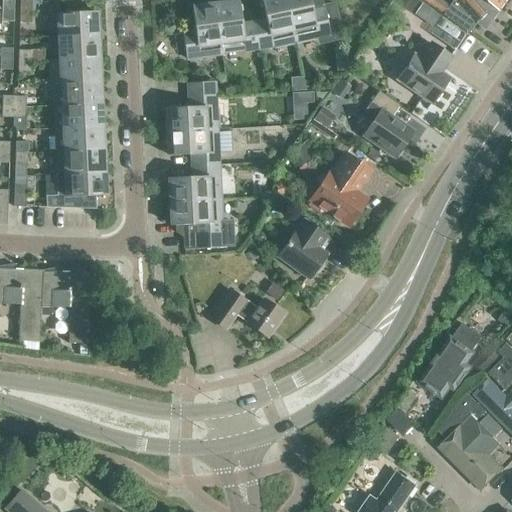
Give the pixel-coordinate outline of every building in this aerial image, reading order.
[(13,22),(13,0),(1,0),(1,22),(13,22)] [(31,24),(31,0),(19,0),(19,24),(31,24)] [(253,22),(258,49),(271,47),(295,42),(292,30),(284,0),(260,0),(265,20),(253,22)] [(329,34),(323,7),(311,10),(308,0),(284,0),(292,30),(295,42),(329,34)] [(416,0),(397,0),(396,3),(411,14),(419,2),(416,0)] [(468,32),(475,23),(476,23),(483,29),(497,10),(498,11),(505,0),(452,0),(443,13),(468,32)] [(243,50),(244,52),(258,49),(253,22),(241,24),(238,2),(222,4),(220,2),(218,5),(214,5),(220,43),(222,53),(243,50)] [(222,53),(220,43),(214,5),(211,6),(208,4),(207,6),(191,8),(194,31),(184,32),(184,33),(184,36),(184,39),(184,43),(184,46),(185,49),(185,52),(187,56),(188,59),(222,55),(222,53)] [(401,15),(392,8),(385,23),(386,28),(403,25),(401,15)] [(95,35),(95,26),(96,26),(96,20),(98,18),(96,16),(96,12),(57,14),(58,37),(95,35)] [(58,37),(60,60),(98,58),(98,54),(100,52),(97,50),(97,45),(96,45),(95,35),(58,37)] [(450,57),(430,44),(419,60),(413,55),(396,80),(431,104),(448,79),(439,73),(450,57)] [(0,59),(12,59),(12,49),(0,49),(0,52),(0,59)] [(30,61),(30,51),(18,50),(18,61),(30,61)] [(98,62),(98,58),(60,60),(61,83),(97,81),(97,71),(98,71),(98,66),(100,64),(98,62)] [(0,69),(11,70),(12,59),(0,59),(0,69)] [(29,72),(30,61),(18,61),(17,72),(29,72)] [(54,106),(62,106),(100,104),(100,100),(102,98),(100,96),(99,91),(98,91),(97,81),(61,83),(53,83),(54,106)] [(187,96),(215,95),(214,82),(187,84),(187,96)] [(412,132),(391,117),(399,106),(378,92),(361,116),(372,123),(362,136),(394,158),(412,132)] [(166,128),(166,132),(217,130),(215,95),(187,96),(188,108),(165,109),(166,125),(164,127),(166,128)] [(13,107),(14,96),(2,96),(1,107),(13,107)] [(25,107),(25,97),(14,96),(13,107),(25,107)] [(100,108),(100,104),(62,106),(54,106),(55,129),(63,129),(100,127),(99,117),(101,117),(100,112),(102,110),(100,108)] [(13,118),(13,107),(1,107),(1,117),(13,118)] [(25,118),(25,107),(13,107),(13,118),(13,127),(16,130),(24,131),(25,118)] [(330,127),(337,117),(324,108),(317,117),(330,127)] [(100,127),(63,129),(55,129),(56,152),(102,150),(102,145),(104,144),(102,142),(102,136),(100,137),(100,127)] [(190,155),(191,166),(218,165),(217,130),(166,132),(166,136),(164,138),(167,140),(167,156),(190,155)] [(0,152),(9,153),(9,142),(0,142),(0,152)] [(27,153),(27,142),(15,142),(15,153),(27,153)] [(102,150),(56,152),(57,175),(102,173),(101,162),(103,162),(103,157),(105,155),(102,153),(102,150)] [(0,163),(8,164),(9,153),(0,152),(0,163)] [(27,153),(15,153),(14,163),(14,177),(25,176),(25,169),(26,169),(26,164),(27,153)] [(324,211),(347,226),(365,199),(355,192),(369,171),(345,154),(330,175),(329,174),(319,188),(314,189),(306,201),(307,206),(318,214),(323,212),(324,211)] [(219,177),(218,165),(191,166),(191,177),(169,179),(169,194),(167,196),(170,198),(170,202),(208,200),(208,199),(220,199),(219,177)] [(102,182),(102,173),(57,175),(58,197),(46,197),(47,208),(94,209),(94,196),(104,196),(104,191),(106,189),(104,187),(104,182),(102,182)] [(25,207),(26,183),(14,183),(13,207),(25,207)] [(168,208),(170,210),(171,226),(174,225),(175,231),(183,231),(184,249),(234,247),(232,220),(221,221),(220,199),(208,199),(208,200),(170,202),(170,206),(168,208)] [(303,220),(277,257),(308,279),(313,272),(314,273),(318,272),(323,266),(322,262),(321,261),(326,254),(318,249),(325,238),(328,240),(328,239),(303,220)] [(42,273),(42,270),(5,268),(5,277),(0,276),(0,303),(20,305),(18,341),(22,341),(38,342),(40,316),(40,307),(41,280),(42,280),(42,273)] [(40,316),(49,316),(52,313),(53,307),(68,307),(68,344),(88,344),(89,272),(52,271),(52,273),(42,273),(42,280),(41,280),(40,307),(40,316)] [(265,293),(276,301),(283,290),(272,283),(265,293)] [(231,291),(221,305),(210,320),(225,330),(235,315),(267,337),(283,314),(263,299),(256,309),(231,291)] [(38,342),(22,341),(21,348),(37,350),(38,342)] [(503,359),(511,367),(511,349),(507,343),(498,352),(504,358),(503,359)] [(493,348),(487,354),(474,366),(478,370),(484,376),(503,358),(498,353),(493,348)] [(443,406),(477,360),(463,349),(430,397),(443,406)] [(511,384),(511,367),(503,359),(488,373),(506,391),(511,384)] [(511,399),(490,378),(472,396),(511,435),(511,399)] [(407,415),(420,397),(410,390),(397,408),(407,415)] [(470,427),(486,412),(478,404),(463,420),(470,427)] [(511,443),(511,437),(491,416),(480,426),(504,451),(511,443)] [(458,417),(442,432),(452,442),(468,427),(458,417)] [(369,483),(386,458),(404,433),(390,424),(355,474),(369,483)] [(454,450),(489,484),(508,465),(473,431),(454,450)] [(403,511),(421,488),(401,474),(382,502),(372,496),(361,511),(403,511)] [(10,511),(47,511),(21,489),(5,507),(10,511)]
